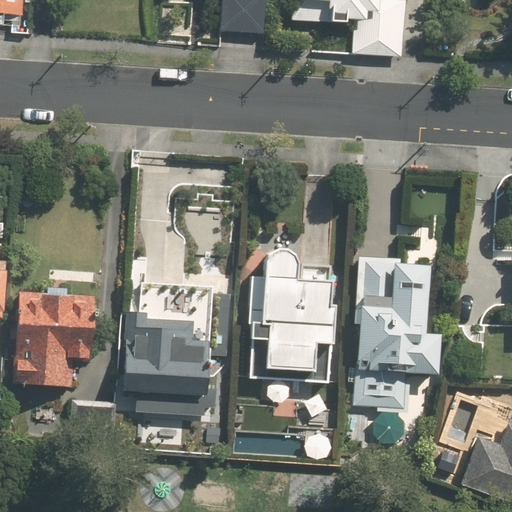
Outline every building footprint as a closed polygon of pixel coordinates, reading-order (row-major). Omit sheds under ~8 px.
[(0,0),(0,14),(23,15),(23,0),(0,0)] [(263,0),(223,0),(224,36),(264,36),(263,0)] [(405,3),(383,2),(383,0),(291,0),(291,20),(329,22),(347,23),(348,18),(352,19),(351,55),(402,57),(405,3)] [(511,247),(498,247),(497,263),(511,263),(511,247)] [(331,381),(335,268),(301,267),(301,279),(295,279),(296,265),(296,264),(295,262),(295,261),(295,260),(294,258),(293,257),(292,256),(291,255),(290,254),(289,253),(288,252),(287,251),(286,251),(284,250),(283,250),(282,249),(280,249),(279,249),(277,249),(276,250),(275,250),(273,250),(272,251),(271,251),(269,252),(268,253),(267,254),(266,255),(265,256),(265,257),(264,259),(263,260),(263,261),(262,263),(262,264),(262,278),(250,278),(247,378),(331,381)] [(399,261),(357,260),(352,406),(407,408),(408,374),(436,375),(437,336),(422,336),(424,268),(399,267),(399,261)] [(219,406),(220,380),(206,379),(207,361),(226,362),(232,277),(142,271),(139,321),(124,320),(120,394),(135,395),(133,414),(204,418),(205,406),(219,406)] [(89,362),(91,297),(18,295),(15,384),(71,386),(71,362),(89,362)] [(113,398),(72,396),(71,425),(112,426),(113,398)] [(333,411),(304,411),(304,457),(333,458),(333,411)] [(511,424),(509,423),(499,447),(474,437),(457,481),(511,502),(511,424)] [(185,429),(134,426),(132,457),(183,460),(185,429)]
